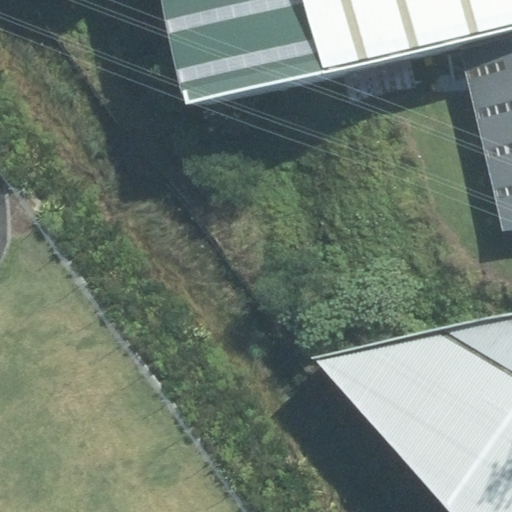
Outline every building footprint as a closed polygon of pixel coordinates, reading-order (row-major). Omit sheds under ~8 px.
[(193,0),(227,142),(385,104),(360,0),(193,0)] [(511,0),(360,0),(385,104),(511,74),(511,0)] [(0,64),(0,97),(13,91),(0,64)] [(511,511),(511,319),(334,356),(474,511),(511,511)] [(89,424),(0,491),(0,511),(53,511),(118,463),(89,424)] [(162,511),(128,468),(71,511),(162,511)]
